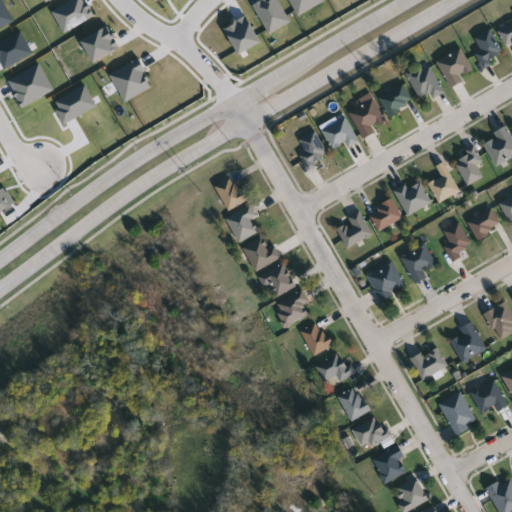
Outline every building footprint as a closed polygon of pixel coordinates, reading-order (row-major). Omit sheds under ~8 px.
[(511,45),(507,48),(498,30),(511,22),(511,45)] [(497,62),(485,69),(476,54),(482,51),(475,38),(491,29),(503,52),(494,57),(497,62)] [(476,72),(453,88),(437,64),(461,48),(476,72)] [(407,74),(429,62),(446,93),(433,100),(430,94),(421,100),(407,74)] [(414,98),(396,118),(380,103),(398,84),(414,98)] [(364,139),(347,107),(372,94),(387,121),(373,129),(375,133),(364,139)] [(359,141),(334,152),(323,129),(348,118),(359,141)] [(484,143),(507,128),(511,135),(511,158),(499,167),(484,143)] [(307,168),(300,138),(320,133),(328,163),(307,168)] [(480,167),(485,177),(469,186),(455,161),(477,148),(485,163),(480,167)] [(439,165),(449,162),(458,195),(438,201),(433,182),(442,179),(439,165)] [(215,190),(232,177),(249,199),(233,212),(215,190)] [(397,194),(420,180),(433,203),(410,216),(397,194)] [(501,204),(511,198),(511,222),(511,223),(501,204)] [(404,220),(379,232),(369,212),(394,199),(404,220)] [(227,219),(252,206),(258,217),(252,220),(259,233),(240,243),(227,219)] [(470,221),(495,210),(503,230),(478,240),(470,221)] [(351,227),(350,216),(367,215),(368,242),(344,243),(343,227),(351,227)] [(475,248),(454,261),(446,248),(452,244),(445,232),(460,223),(475,248)] [(276,243),(281,261),(254,271),(245,245),(265,239),(268,246),(276,243)] [(418,286),(402,257),(426,244),(439,267),(427,273),(430,279),(418,286)] [(367,276),(393,261),(408,288),(383,303),(367,276)] [(296,288),(273,299),(262,274),(285,264),(296,288)] [(313,315),(286,328),(275,305),(303,292),(313,315)] [(511,334),(501,341),(486,315),(506,303),(511,312),(511,334)] [(315,357),(302,331),(321,322),(333,348),(315,357)] [(461,331),(473,323),(489,349),(465,364),(452,343),(463,335),(461,331)] [(450,368),(424,381),(413,360),(439,347),(450,368)] [(338,378),(325,384),(317,366),(345,354),(355,376),(340,383),(338,378)] [(496,407),(485,415),(471,394),(495,379),(511,405),(499,412),(496,407)] [(373,411),(354,422),(339,398),(358,387),(373,411)] [(479,423),(458,435),(441,405),(463,393),(479,423)] [(355,429),(379,416),(391,438),(374,447),(372,443),(364,447),(355,429)] [(402,460),(409,472),(388,484),(375,460),(400,446),(407,457),(402,460)] [(500,511),(489,488),(511,476),(511,511),(500,511)] [(411,511),(406,511),(394,490),(418,477),(431,500),(411,511)]
